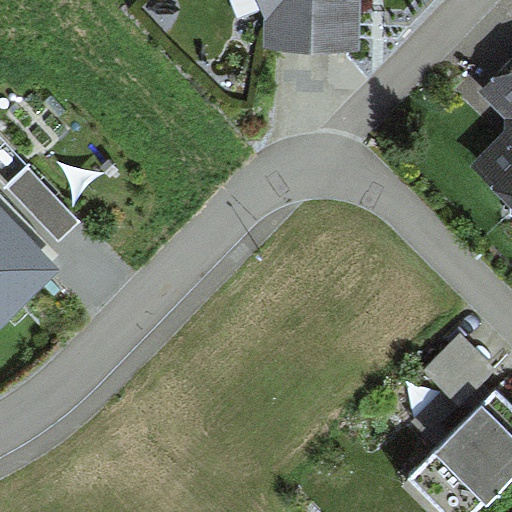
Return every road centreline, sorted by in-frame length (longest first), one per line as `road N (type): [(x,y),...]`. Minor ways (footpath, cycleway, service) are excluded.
road 1 (residential): [(0,429),(21,419),(263,185),(297,168),(327,165)]
road 2 (residential): [(327,165),(345,170),(426,236),(511,321)]
road 3 (residential): [(327,165),(340,131),(469,0)]
